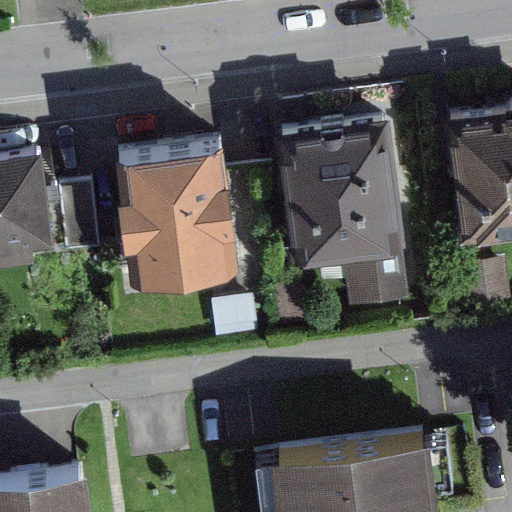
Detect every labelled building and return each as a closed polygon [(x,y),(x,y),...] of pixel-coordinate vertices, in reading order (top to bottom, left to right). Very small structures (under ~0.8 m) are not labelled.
[(380,97),(246,118),(268,253),(346,241),(355,302),(411,294),(380,97)] [(511,225),(511,98),(424,116),(448,238),(511,225)] [(42,242),(22,130),(0,134),(0,272),(17,269),(13,248),(42,242)] [(229,255),(208,130),(108,147),(129,272),(229,255)] [(96,245),(82,172),(54,177),(68,250),(96,245)] [(493,254),(462,259),(469,298),(500,292),(493,254)] [(254,322),(246,287),(205,296),(214,331),(254,322)] [(446,511),(431,414),(277,439),(288,511),(446,511)] [(93,511),(84,457),(0,471),(0,511),(93,511)]
